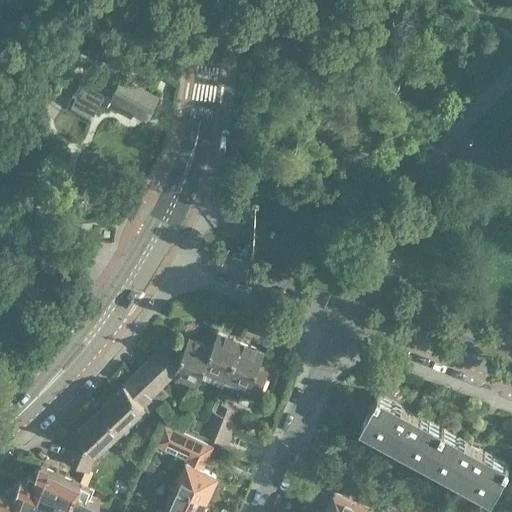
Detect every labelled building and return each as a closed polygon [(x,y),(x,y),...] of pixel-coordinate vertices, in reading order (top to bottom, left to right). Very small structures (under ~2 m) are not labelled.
[(77,94),(72,103),(90,113),(92,110),(95,112),(102,99),(132,116),(136,108),(146,114),(156,94),(123,77),(113,95),(94,85),(96,82),(83,75),(74,93),(77,94)] [(373,182),(369,194),(384,199),(388,187),(373,182)] [(215,332),(210,346),(200,376),(223,385),(224,381),(239,341),(215,332)] [(150,393),(159,402),(168,393),(161,385),(175,370),(199,380),(200,376),(210,346),(188,338),(182,352),(165,345),(142,367),(159,385),(150,393)] [(239,341),(224,381),(234,384),(236,379),(250,384),(249,386),(261,390),(268,373),(257,369),(264,351),(239,341)] [(159,385),(142,367),(99,409),(119,431),(144,407),(149,411),(159,402),(150,393),(159,385)] [(359,424),(425,460),(443,428),(377,392),(359,424)] [(208,421),(232,430),(236,419),(232,417),(235,408),(216,401),(208,421)] [(119,431),(99,409),(74,433),(77,436),(66,462),(87,471),(95,454),(119,431)] [(232,430),(208,421),(198,417),(194,428),(227,441),(232,430)] [(176,485),(207,500),(214,485),(211,484),(216,473),(201,466),(211,446),(173,428),(173,427),(165,424),(156,442),(166,447),(168,443),(191,453),(176,485)] [(443,428),(425,460),(490,496),(507,464),(443,428)] [(29,475),(27,481),(88,506),(92,496),(95,490),(40,466),(39,468),(35,470),(33,476),(29,475)] [(88,506),(27,481),(21,479),(20,481),(15,483),(13,490),(9,488),(7,494),(52,511),(88,511),(91,506),(97,509),(101,500),(92,496),(88,506)] [(165,507),(175,511),(198,511),(200,508),(202,509),(207,500),(176,485),(165,507)] [(131,490),(125,502),(136,506),(142,495),(131,490)] [(0,511),(52,511),(7,494),(0,492),(0,511)] [(381,503),(400,511),(404,511),(409,502),(386,492),(381,503)] [(327,511),(373,511),(374,511),(335,494),(327,511)] [(434,511),(413,503),(408,511),(434,511)]
